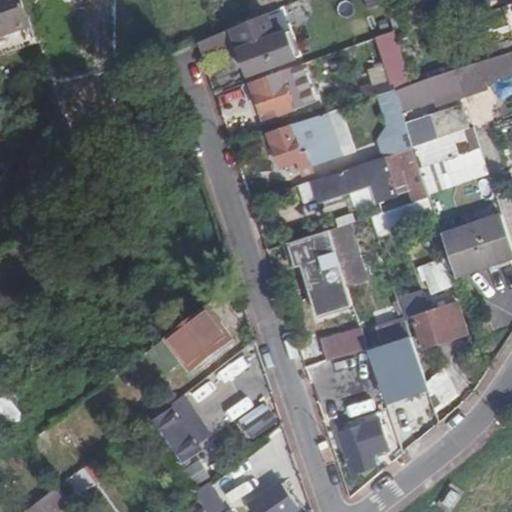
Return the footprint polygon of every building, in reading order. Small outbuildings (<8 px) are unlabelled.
[(0,0),(0,58),(40,44),(24,0),(0,0)] [(72,0),(77,12),(100,4),(98,0),(72,0)] [(305,21),(314,7),(304,0),(299,0),(292,12),(305,21)] [(270,17),(237,32),(253,78),(298,62),(289,36),(278,40),(270,17)] [(87,33),(83,19),(68,23),(72,37),(87,33)] [(233,52),(228,36),(202,48),(206,61),(233,52)] [(397,98),(416,91),(399,40),(383,45),(397,85),(373,93),(376,104),(381,103),(397,98)] [(511,59),(416,91),(397,98),(403,118),(468,97),(490,89),(511,82),(511,59)] [(7,78),(14,99),(60,82),(53,62),(7,78)] [(376,86),(391,82),(386,64),(371,68),(376,86)] [(310,89),(303,68),(255,84),(266,116),(279,112),(281,119),(311,109),(305,91),(310,89)] [(149,77),(127,85),(132,99),(154,92),(149,77)] [(60,82),(14,99),(19,113),(45,104),(42,95),(62,88),(60,82)] [(122,134),(126,91),(73,86),(68,136),(90,138),(90,133),(122,136),(122,134)] [(490,89),(468,97),(470,104),(492,96),(490,89)] [(379,138),(384,156),(387,155),(413,147),(407,131),(403,118),(397,98),(381,103),(387,124),(379,138)] [(464,112),(407,131),(413,147),(470,128),(464,112)] [(348,125),(344,113),(332,117),(336,129),(348,125)] [(336,129),(332,117),(273,135),(283,167),(300,162),(303,171),(341,160),(337,147),(341,146),(336,129)] [(7,131),(0,133),(0,143),(10,141),(7,131)] [(400,195),(387,155),(384,156),(314,179),(321,199),(354,188),(375,181),(381,201),(400,195)] [(10,160),(0,163),(0,190),(1,192),(19,185),(10,160)] [(375,181),(354,188),(360,208),(381,201),(375,181)] [(511,226),(511,201),(500,205),(503,214),(508,228),(511,226)] [(414,203),(376,214),(380,232),(419,221),(414,203)] [(503,214),(442,235),(455,273),(511,253),(511,240),(508,228),(503,214)] [(445,248),(437,225),(427,229),(439,250),(445,248)] [(335,310),(355,303),(331,229),(310,236),(335,310)] [(447,257),(432,263),(435,272),(425,276),(432,295),(458,285),(447,257)] [(415,314),(425,346),(455,336),(452,326),(463,322),(456,301),(415,314)] [(166,337),(190,369),(230,339),(205,307),(166,337)] [(416,346),(407,319),(380,328),(389,355),(416,346)] [(467,332),(463,322),(452,326),(455,336),(467,332)] [(327,344),(332,362),(370,349),(365,332),(327,344)] [(170,373),(182,363),(164,341),(151,352),(170,373)] [(389,399),(430,386),(416,346),(389,355),(376,359),(389,399)] [(254,444),(279,421),(232,369),(220,379),(216,375),(202,388),(254,444)] [(129,395),(143,413),(166,394),(152,377),(129,395)] [(450,377),(432,392),(441,420),(462,399),(450,377)] [(11,392),(0,400),(0,419),(9,432),(29,417),(11,392)] [(194,410),(184,395),(164,409),(166,413),(157,419),(186,463),(205,451),(201,444),(183,417),(194,410)] [(194,410),(183,417),(201,444),(213,436),(195,409),(194,410)] [(367,419),(341,428),(343,434),(369,426),(367,419)] [(343,434),(357,476),(378,469),(374,456),(391,451),(381,422),(369,426),(343,434)] [(26,463),(10,443),(0,451),(16,471),(26,463)] [(208,461),(217,474),(228,466),(219,453),(208,461)] [(85,454),(63,469),(71,480),(93,465),(85,454)] [(190,467),(201,484),(214,475),(203,458),(190,467)] [(94,466),(74,480),(80,488),(100,474),(94,466)] [(247,471),(228,486),(235,495),(255,480),(247,471)] [(225,511),(227,511),(211,484),(199,494),(207,508),(209,511),(225,511)] [(66,511),(73,507),(60,490),(40,505),(45,511),(66,511)] [(296,511),(280,491),(251,511),(296,511)]
